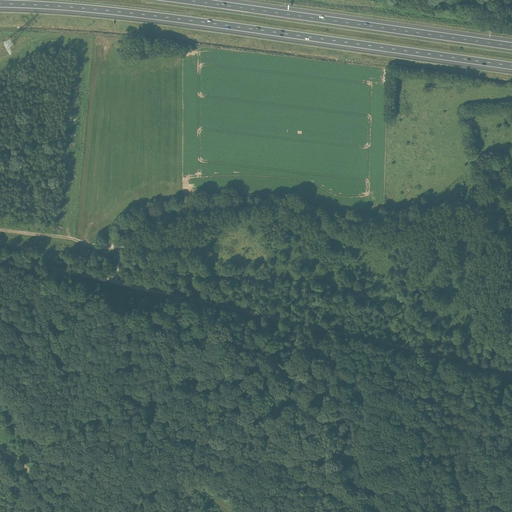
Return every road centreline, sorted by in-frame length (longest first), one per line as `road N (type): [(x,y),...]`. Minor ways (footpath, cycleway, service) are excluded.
road 1 (motorway): [(0,4),(131,13),(511,66)]
road 2 (track): [(511,173),(479,183),(425,219),(362,235),(344,233),(307,201),(283,195),(172,198),(156,204),(122,248),(114,282)]
road 3 (motorway): [(511,46),(184,0)]
road 4 (unclassified): [(511,371),(217,305)]
road 5 (unclassified): [(0,261),(217,305)]
road 6 (track): [(122,248),(0,237)]
